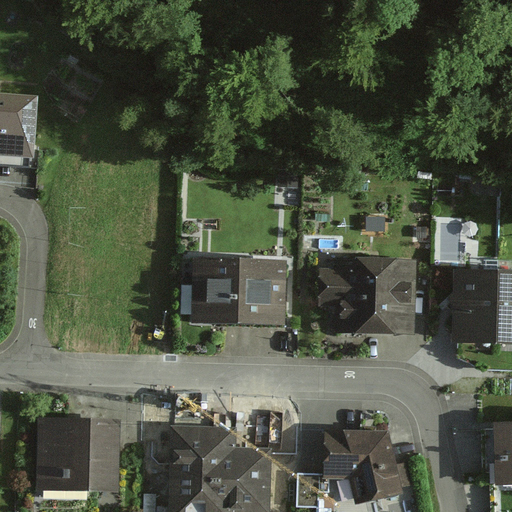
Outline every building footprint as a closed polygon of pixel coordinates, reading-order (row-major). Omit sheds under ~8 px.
[(33,106),(0,104),(0,157),(30,160),(33,106)] [(197,323),(279,326),(281,270),(199,266),(197,323)] [(339,333),(408,335),(410,268),(340,266),(340,273),(324,273),(323,304),(340,305),(339,333)] [(459,344),(496,345),(497,283),(460,282),(459,344)] [(496,345),(511,344),(511,282),(497,283),(496,345)] [(119,496),(121,424),(39,422),(37,494),(119,496)] [(270,511),(271,453),(237,452),(237,430),(170,429),(168,511),(270,511)] [(389,434),(325,433),(324,483),(350,484),(356,508),(404,497),(389,434)] [(511,433),(494,434),(495,489),(511,489),(511,433)] [(322,504),(323,471),(299,470),(298,504),(322,504)]
